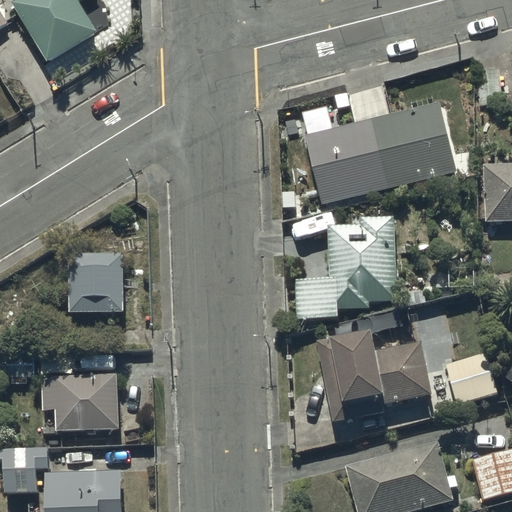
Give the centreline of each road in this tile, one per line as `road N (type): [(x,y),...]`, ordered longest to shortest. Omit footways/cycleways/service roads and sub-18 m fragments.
road 1 (residential): [(209,69),(225,511)]
road 2 (residential): [(209,69),(0,205)]
road 3 (residential): [(436,0),(256,48),(209,69)]
